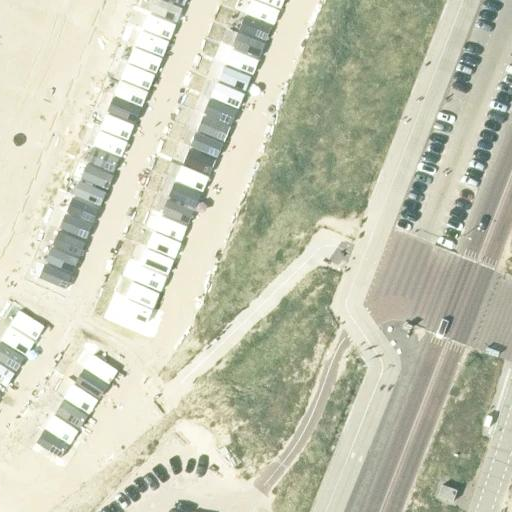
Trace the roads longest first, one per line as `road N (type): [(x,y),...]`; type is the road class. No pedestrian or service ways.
road 1 (primary): [(511,151),(368,511)]
road 2 (primary): [(392,511),(511,197)]
